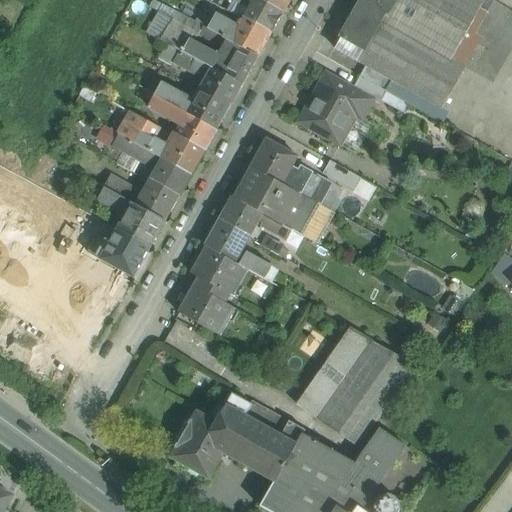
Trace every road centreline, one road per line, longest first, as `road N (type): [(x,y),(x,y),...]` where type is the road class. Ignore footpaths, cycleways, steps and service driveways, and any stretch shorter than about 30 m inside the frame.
road 1 (residential): [(319,0),(82,407)]
road 2 (primary): [(0,419),(127,511)]
